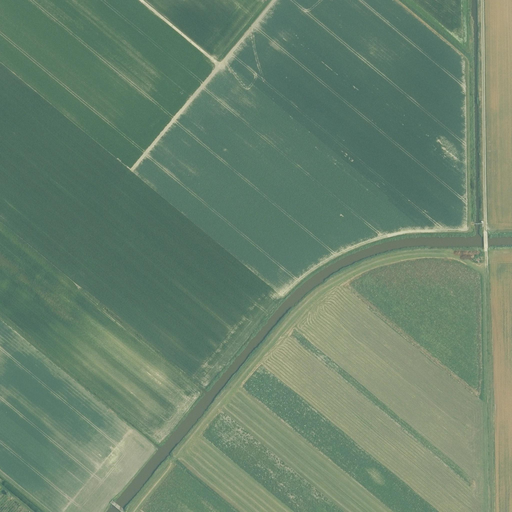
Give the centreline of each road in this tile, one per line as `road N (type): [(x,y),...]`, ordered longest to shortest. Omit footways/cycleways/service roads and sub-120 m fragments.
road 1 (track): [(487,249),(494,511)]
road 2 (track): [(484,0),(487,229)]
